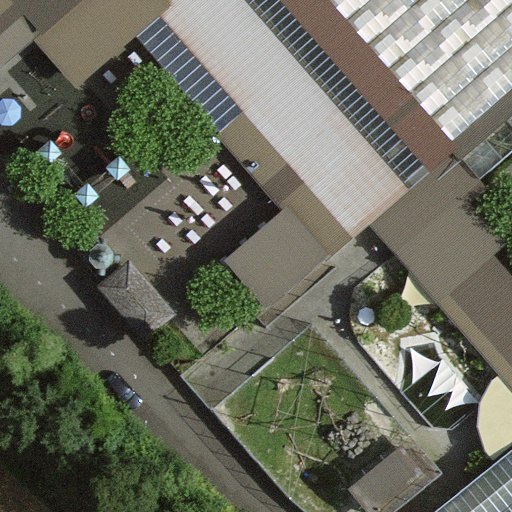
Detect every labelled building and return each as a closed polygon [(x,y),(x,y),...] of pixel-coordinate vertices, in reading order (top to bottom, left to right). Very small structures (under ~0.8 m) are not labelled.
[(0,0),(0,36),(41,1),(40,0),(0,0)] [(466,146),(339,0),(89,0),(45,38),(104,106),(189,33),(246,101),(218,125),(332,258),(361,234),(362,235),(466,146)] [(252,203),(222,164),(181,196),(211,234),(252,203)] [(511,266),(501,254),(458,293),(511,353),(511,266)] [(256,422),(310,380),(285,347),(230,389),(256,422)] [(355,493),(373,511),(400,511),(441,472),(409,440),(355,493)]
